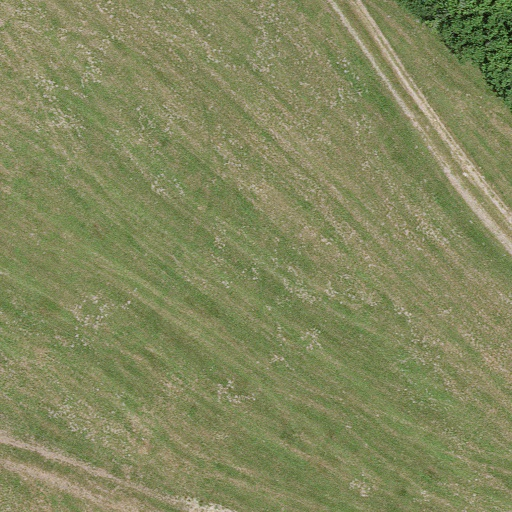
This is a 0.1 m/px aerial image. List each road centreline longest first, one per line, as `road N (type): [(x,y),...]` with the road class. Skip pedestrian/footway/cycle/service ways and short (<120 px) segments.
road 1 (track): [(339,0),(511,243)]
road 2 (track): [(156,511),(0,448)]
